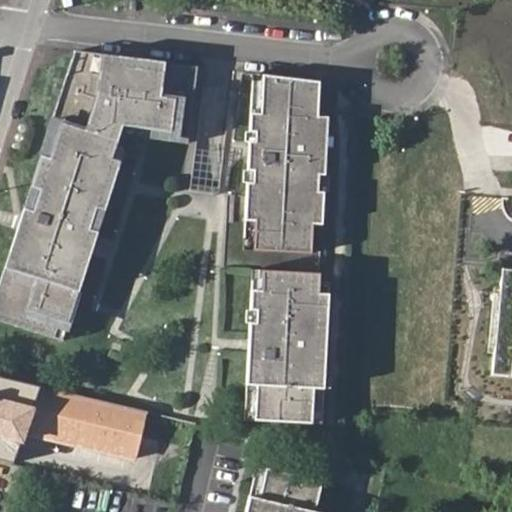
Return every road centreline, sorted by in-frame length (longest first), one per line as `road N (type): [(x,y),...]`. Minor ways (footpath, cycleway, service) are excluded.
road 1 (residential): [(28,23),(392,63)]
road 2 (unknown): [(240,47),(223,175)]
